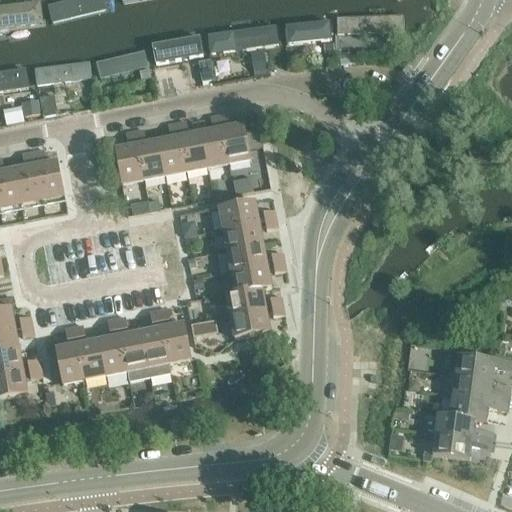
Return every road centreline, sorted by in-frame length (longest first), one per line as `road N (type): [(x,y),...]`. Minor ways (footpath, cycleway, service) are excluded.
road 1 (residential): [(70,129),(266,95),(319,112),(381,152)]
road 2 (secondary): [(298,444),(311,417),(321,254),(381,152)]
road 3 (residential): [(24,245),(32,297),(46,303),(149,283),(146,246),(131,231),(87,223)]
road 4 (secondary): [(94,482),(262,461),(298,444)]
road 5 (secondary): [(381,152),(487,0)]
road 6 (residential): [(430,511),(329,468),(298,444)]
